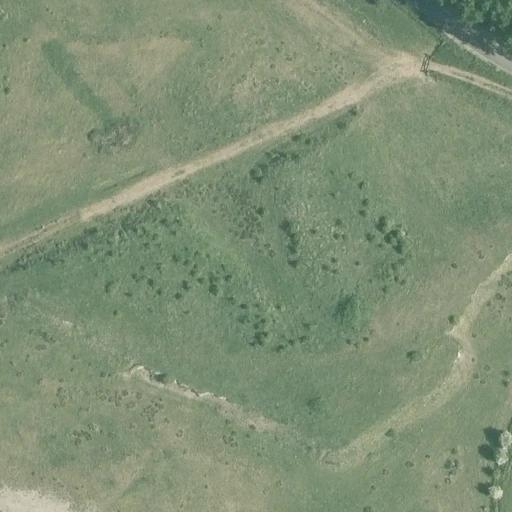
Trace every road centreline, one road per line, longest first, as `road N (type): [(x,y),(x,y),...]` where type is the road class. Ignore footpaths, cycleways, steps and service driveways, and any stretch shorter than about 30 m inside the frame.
road 1 (track): [(0,251),(408,67),(447,73)]
road 2 (track): [(408,67),(298,0)]
